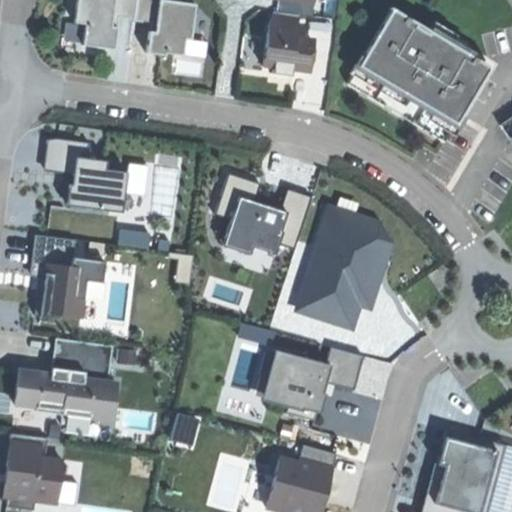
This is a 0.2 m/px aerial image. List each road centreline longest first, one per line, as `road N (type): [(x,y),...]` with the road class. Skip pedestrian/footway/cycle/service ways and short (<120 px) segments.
road 1 (residential): [(7,86),(334,142),(419,193),(485,271)]
road 2 (residential): [(370,511),(410,371),(462,329)]
